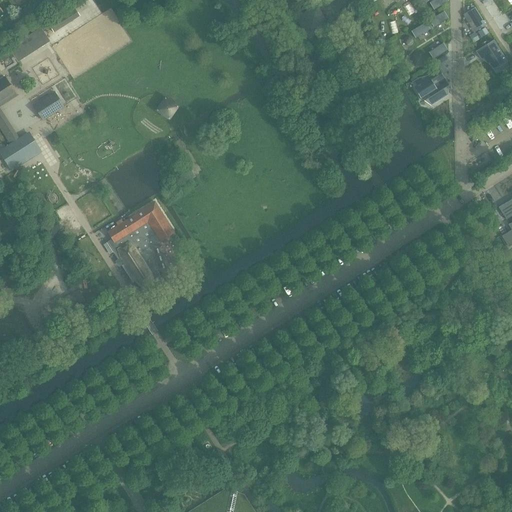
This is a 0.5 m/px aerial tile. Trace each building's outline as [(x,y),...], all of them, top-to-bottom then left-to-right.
[(448,0),(433,0),(430,3),(434,10),(449,1),(448,0)] [(316,5),(295,18),(307,36),(308,35),(311,36),(312,37),(330,26),(316,5)] [(74,8),(49,24),(53,31),(78,14),(74,8)] [(475,8),(467,13),(477,31),(486,25),(475,8)] [(444,11),(430,20),(434,28),(449,18),(444,11)] [(426,22),(411,31),(416,38),(431,29),(426,22)] [(485,29),(478,33),(481,37),(482,38),(488,34),(485,29)] [(41,30),(10,49),(17,60),(48,40),(41,30)] [(473,43),(478,40),(474,33),(469,36),(473,43)] [(413,46),(414,44),(415,42),(415,41),(414,39),(413,38),(411,37),(410,37),(408,37),(407,38),(406,39),(405,40),(404,42),(405,44),(406,45),(407,47),(409,47),(410,47),(412,47),(413,46)] [(506,61),(494,40),(475,52),(480,58),(484,56),(491,66),(493,70),(500,67),(499,65),(506,61)] [(443,43),(429,52),(433,60),(448,50),(443,43)] [(425,67),(426,65),(427,62),(426,59),(424,56),(422,55),(419,54),(417,54),(414,54),(412,56),(410,58),(409,61),(409,64),(410,67),(412,69),(414,71),(417,71),(420,71),(423,70),(425,67)] [(428,78),(413,87),(421,99),(425,96),(431,106),(443,98),(442,97),(446,87),(443,79),(444,78),(438,69),(427,76),(428,78)] [(0,103),(15,94),(5,78),(0,81),(0,103)] [(55,94),(34,107),(43,120),(63,107),(62,106),(55,94)] [(162,103),(157,110),(169,119),(177,107),(174,105),(165,99),(162,103)] [(8,127),(2,130),(12,146),(6,149),(15,163),(18,162),(34,151),(36,150),(27,136),(25,137),(20,140),(17,142),(8,127)] [(189,168),(183,172),(188,182),(195,177),(189,168)] [(503,205),(498,208),(504,216),(504,217),(505,217),(505,218),(506,220),(507,220),(506,219),(511,215),(511,217),(511,223),(510,224),(508,225),(510,227),(511,230),(511,231),(507,235),(507,234),(502,237),(508,246),(511,243),(511,201),(511,200),(506,203),(506,204),(505,204),(504,204),(504,205),(503,205)] [(107,232),(112,239),(107,243),(121,266),(125,263),(136,281),(142,287),(146,292),(162,282),(158,269),(159,269),(150,247),(156,244),(155,242),(159,240),(160,241),(174,233),(155,202),(123,223),(121,220),(116,223),(118,226),(107,232)] [(487,204),(483,206),(488,213),(492,211),(487,204)] [(65,299),(68,304),(60,310),(63,315),(80,304),(74,294),(65,299)] [(253,511),(248,503),(245,499),(243,495),(233,493),(228,492),(224,491),(191,511),(253,511)]
